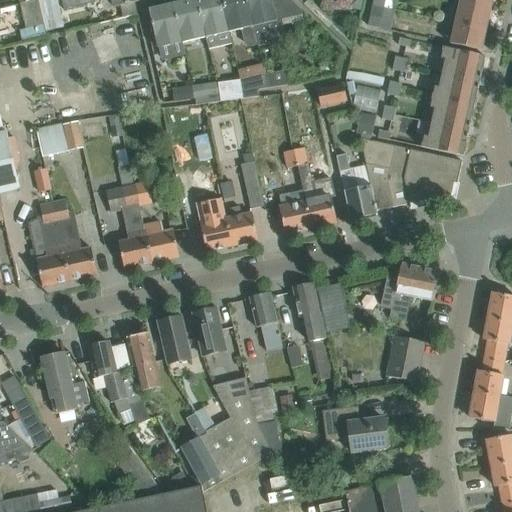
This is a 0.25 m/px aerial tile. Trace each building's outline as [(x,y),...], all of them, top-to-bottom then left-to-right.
[(25,30),(19,31),(21,41),(28,40),(46,36),(45,31),(37,0),(34,0),(33,0),(34,2),(20,5),(25,30)] [(37,0),(45,31),(64,27),(57,0),(37,0)] [(183,43),(206,38),(197,0),(173,6),(183,43)] [(229,32),(226,21),(221,0),(197,0),(206,38),(208,49),(232,43),(229,33),(229,32)] [(253,27),(246,0),(221,0),(226,21),(229,32),(241,30),(253,27)] [(246,0),(258,45),(258,47),(270,44),(265,24),(305,15),(289,0),(246,0)] [(353,0),(351,8),(361,11),(363,0),(353,0)] [(460,0),(459,4),(490,11),(492,0),(460,0)] [(459,4),(455,25),(486,31),(490,11),(459,4)] [(158,49),(183,43),(173,6),(150,11),(152,23),(151,23),(152,27),(153,27),(157,42),(158,49)] [(381,19),(370,17),(368,27),(379,29),(381,19)] [(486,31),(455,25),(450,45),(481,51),(486,31)] [(400,38),(398,45),(409,47),(411,40),(400,38)] [(445,60),(442,74),(480,83),(485,57),(443,48),(440,59),(445,60)] [(395,57),(393,64),(405,67),(407,59),(395,57)] [(405,67),(393,64),(392,70),(404,73),(405,67)] [(266,73),(265,73),(267,89),(288,85),(286,70),(266,73)] [(241,80),(240,80),(244,98),(260,96),(259,90),(267,89),(265,73),(263,74),(260,74),(248,78),(241,80)] [(434,87),(432,98),(474,107),(480,83),(442,74),(439,88),(434,87)] [(240,80),(217,83),(219,102),(244,98),(240,80)] [(390,81),(388,89),(400,91),(401,84),(390,81)] [(195,99),(193,99),(194,105),(219,102),(217,83),(194,86),(195,99)] [(174,102),(193,99),(195,99),(194,86),(172,89),(174,102)] [(317,92),(321,107),(347,102),(343,86),(317,92)] [(400,91),(388,89),(387,94),(398,97),(400,91)] [(434,109),(431,124),(469,132),(474,107),(432,98),(430,108),(434,109)] [(384,106),(383,113),(395,116),(396,108),(384,106)] [(395,116),(383,113),(382,119),(393,121),(395,116)] [(36,127),(42,157),(84,148),(78,122),(63,125),(63,124),(44,128),(43,125),(36,127)] [(469,132),(431,124),(428,137),(423,136),(421,148),(463,157),(469,132)] [(377,138),(389,140),(390,133),(379,130),(377,138)] [(0,193),(20,189),(8,132),(2,134),(2,133),(0,133),(0,193)] [(457,185),(462,162),(360,141),(370,187),(371,186),(376,212),(409,205),(410,209),(411,208),(410,204),(451,196),(453,184),(457,185)] [(294,151),(284,153),(287,170),(298,168),(297,167),(294,151)] [(371,186),(370,187),(358,189),(354,169),(349,170),(346,155),(336,157),(350,221),(377,216),(376,212),(371,186)] [(255,162),(241,165),(251,210),(265,208),(255,162)] [(139,208),(135,186),(134,186),(130,164),(119,167),(123,186),(106,190),(111,214),(121,211),(128,241),(119,243),(124,270),(152,264),(144,227),(139,208)] [(309,164),(297,167),(298,168),(303,193),(305,203),(311,230),(337,224),(331,198),(335,197),(332,180),(313,184),(309,164)] [(148,183),(135,186),(139,208),(153,205),(148,183)] [(292,196),(277,199),(285,236),(311,230),(305,203),(303,193),(292,196)] [(222,200),(196,206),(200,225),(201,225),(202,233),(206,253),(232,247),(226,220),(222,200)] [(66,201),(52,204),(70,282),(97,276),(93,257),(91,249),(82,251),(75,219),(70,220),(66,201)] [(70,282),(52,204),(40,207),(43,219),(38,220),(29,224),(38,269),(43,288),(70,282)] [(232,219),(226,220),(232,247),(258,242),(254,222),(252,214),(242,217),(239,206),(229,209),(232,219)] [(160,224),(144,227),(152,264),(179,258),(173,232),(162,234),(160,224)] [(433,302),(436,286),(439,273),(402,265),(401,265),(398,279),(388,277),(382,307),(392,309),(390,319),(406,322),(411,298),(433,302)] [(292,289),(297,309),(299,319),(304,318),(310,344),(313,343),(318,367),(331,364),(320,314),(318,304),(314,285),(292,289)] [(271,294),(249,299),(256,329),(262,327),(267,353),(283,349),(271,294)] [(511,297),(492,294),(487,321),(511,325),(511,297)] [(226,352),(216,310),(205,313),(203,311),(199,312),(197,314),(193,315),(203,357),(226,352)] [(158,323),(168,365),(191,360),(181,318),(158,323)] [(509,345),(511,329),(511,325),(487,321),(484,341),(487,341),(485,354),(507,358),(509,345)] [(139,373),(141,381),(143,392),(161,388),(155,364),(148,334),(126,339),(135,374),(139,373)] [(416,383),(424,343),(394,337),(386,377),(416,383)] [(129,406),(141,401),(132,379),(123,381),(121,373),(116,374),(109,343),(89,348),(97,379),(105,377),(112,403),(113,403),(118,415),(130,410),(129,406)] [(287,349),(291,369),(304,366),(299,347),(287,349)] [(42,359),(46,378),(55,417),(66,414),(77,411),(63,354),(42,359)] [(500,396),(506,363),(484,359),(482,372),(478,372),(474,392),(500,396)] [(214,386),(213,387),(256,464),(271,455),(257,425),(257,424),(251,399),(249,392),(246,380),(214,386)] [(21,420),(9,427),(31,448),(35,445),(36,447),(50,439),(22,386),(7,395),(21,420)] [(272,386),(249,392),(251,399),(257,424),(264,414),(278,412),(272,386)] [(511,426),(511,423),(511,398),(500,396),(474,392),(469,418),(489,422),(511,426)] [(358,407),(338,409),(323,411),(327,442),(350,439),(352,454),(388,449),(384,419),(360,422),(358,407)] [(278,414),(278,412),(264,414),(257,424),(257,425),(271,455),(282,457),(280,443),(278,442),(274,415),(278,414)] [(207,434),(199,439),(223,482),(256,464),(243,442),(230,418),(205,432),(207,434)] [(0,465),(4,464),(6,461),(17,457),(21,462),(29,459),(30,452),(33,451),(31,448),(9,427),(8,428),(2,423),(0,423),(0,465)] [(486,441),(491,464),(511,460),(511,438),(511,436),(486,441)] [(199,439),(179,450),(198,485),(201,484),(201,487),(203,493),(223,482),(199,439)] [(511,460),(491,464),(495,488),(498,487),(501,500),(511,498),(511,460)] [(349,511),(418,511),(415,497),(411,478),(392,482),(345,491),(349,511)] [(84,511),(206,511),(203,493),(199,495),(195,488),(84,511)] [(0,511),(72,511),(69,498),(38,504),(36,494),(0,502),(0,511)] [(511,511),(511,503),(502,505),(503,511),(511,511)]
